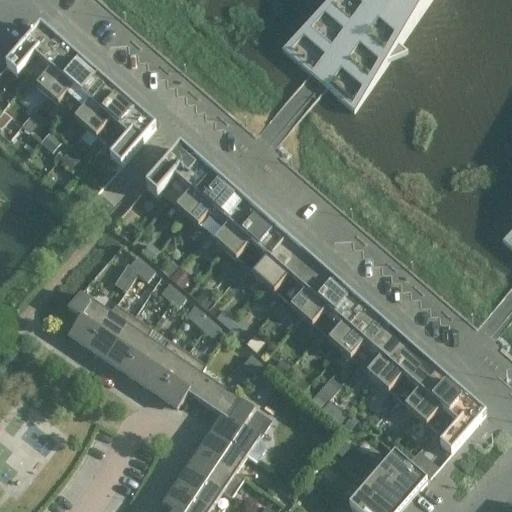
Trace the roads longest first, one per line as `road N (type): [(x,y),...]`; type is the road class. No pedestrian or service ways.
road 1 (residential): [(511,414),(45,0)]
road 2 (residential): [(146,419),(20,325)]
road 3 (residential): [(146,419),(181,443),(141,511)]
